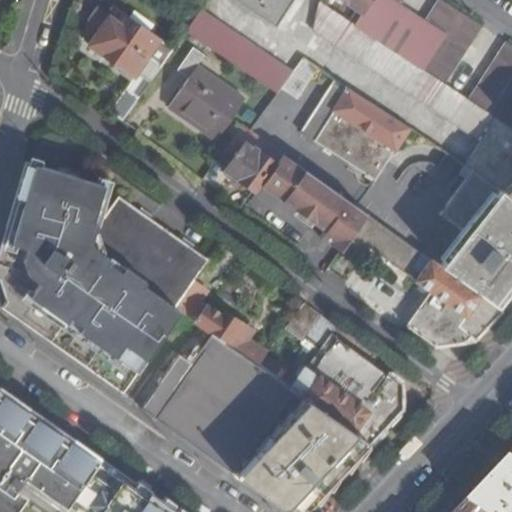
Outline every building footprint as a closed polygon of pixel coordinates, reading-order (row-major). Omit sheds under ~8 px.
[(220,0),(271,34),(293,0),(220,0)] [(345,0),(364,12),(371,0),(345,0)] [(401,0),(371,0),(364,12),(356,25),(445,83),(484,23),(449,0),(438,0),(424,22),(398,4),(401,0)] [(511,127),(469,99),(445,83),(356,25),(324,3),(317,32),(484,143),(467,168),(511,199),(511,127)] [(280,93),(296,72),(204,9),(190,27),(280,93)] [(162,68),(93,19),(88,32),(96,38),(92,44),(126,68),(122,74),(134,82),(139,76),(144,80),(135,93),(128,89),(111,112),(124,120),(162,68)] [(511,127),(511,124),(511,41),(509,39),(469,99),(511,127)] [(200,68),(206,58),(195,51),(180,73),(190,81),(172,109),(218,142),(247,101),(200,68)] [(302,128),(315,136),(376,178),(410,128),(338,77),(302,128)] [(244,124),(225,150),(240,161),(253,146),(275,161),(282,151),(244,124)] [(253,146),(240,161),(233,173),(253,189),(275,161),(253,146)] [(341,250),(347,241),(366,212),(356,204),(286,153),(263,183),(324,229),(320,235),(341,250)] [(0,297),(3,306),(125,392),(184,312),(177,306),(196,279),(209,260),(123,196),(108,214),(99,212),(106,185),(28,159),(8,227),(15,229),(3,264),(0,262),(0,297)] [(511,291),(511,199),(467,168),(437,211),(463,230),(440,265),(497,306),(503,300),(511,291)] [(484,331),(504,310),(497,306),(440,265),(366,212),(347,241),(365,255),(372,247),(431,291),(408,325),(437,346),(465,344),(471,337),(476,339),(484,331)] [(8,227),(0,252),(0,262),(3,264),(15,229),(8,227)] [(184,312),(217,335),(257,364),(265,355),(267,353),(247,339),(254,329),(226,309),(221,314),(209,305),(206,309),(199,304),(209,291),(196,279),(177,306),(184,312)] [(313,354),(335,325),(305,302),(286,328),(301,341),(299,344),(313,354)] [(309,505),(369,443),(257,364),(217,335),(195,366),(178,353),(140,407),(279,507),(309,505)] [(257,364),(369,443),(401,410),(398,385),(338,338),(310,371),(304,367),(296,378),(265,355),(257,364)] [(47,493),(82,445),(0,388),(0,474),(17,487),(25,477),(47,493)] [(99,463),(102,458),(82,445),(47,493),(66,507),(99,463)] [(511,511),(511,452),(492,472),(468,497),(492,511),(511,511)] [(179,511),(138,483),(134,488),(99,463),(66,507),(65,510),(68,511),(179,511)] [(0,509),(17,487),(0,474),(0,509)] [(0,511),(1,511),(14,511),(27,496),(17,487),(0,509),(0,511)] [(492,511),(468,497),(454,511),(492,511)]
